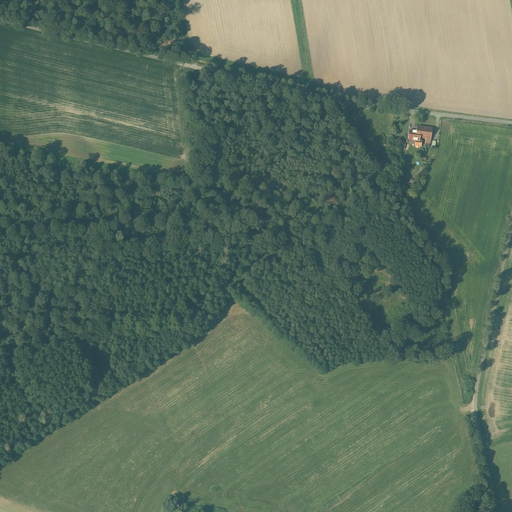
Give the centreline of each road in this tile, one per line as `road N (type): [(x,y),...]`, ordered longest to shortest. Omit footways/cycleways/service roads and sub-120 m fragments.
road 1 (unclassified): [(511,122),(337,101),(0,20)]
road 2 (unclassified): [(498,511),(472,406),(511,221)]
